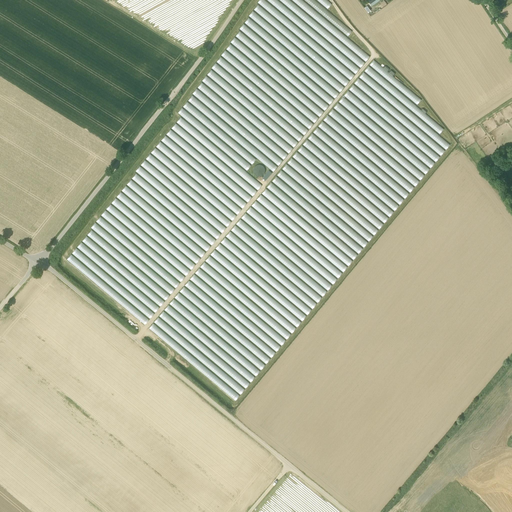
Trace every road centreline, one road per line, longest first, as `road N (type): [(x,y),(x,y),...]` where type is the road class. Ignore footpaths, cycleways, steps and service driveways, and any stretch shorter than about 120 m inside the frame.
road 1 (unclassified): [(344,511),(40,261)]
road 2 (unclassified): [(40,261),(242,0)]
